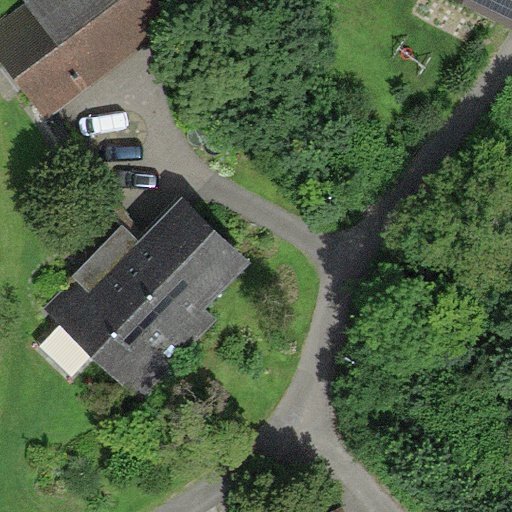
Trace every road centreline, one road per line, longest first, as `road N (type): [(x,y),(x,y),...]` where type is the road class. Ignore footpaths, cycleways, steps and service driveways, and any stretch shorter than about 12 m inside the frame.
road 1 (residential): [(511,58),(388,208),(318,337),(288,435)]
road 2 (unknown): [(321,332),(447,511)]
road 3 (unclassified): [(288,435),(174,511)]
